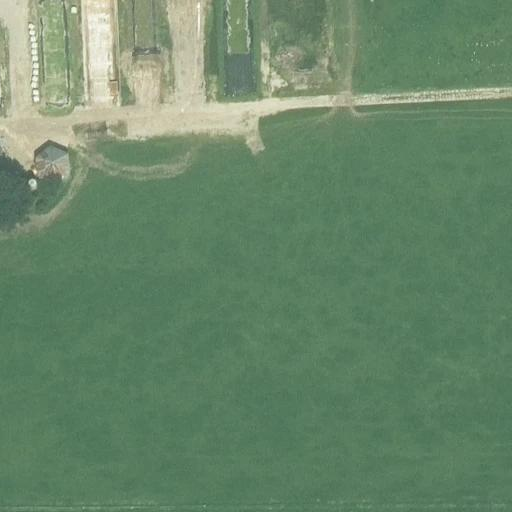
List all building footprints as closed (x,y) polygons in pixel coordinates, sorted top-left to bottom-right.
[(56,0),(60,101),(83,101),(79,0),(56,0)] [(147,0),(150,84),(166,83),(163,0),(147,0)] [(127,2),(95,4),(99,99),(131,98),(127,2)] [(260,13),(240,13),(242,64),(262,64),(260,13)] [(190,43),(209,44),(210,20),(191,19),(190,43)] [(37,180),(54,187),(69,175),(67,156),(50,149),(34,161),(37,180)]
